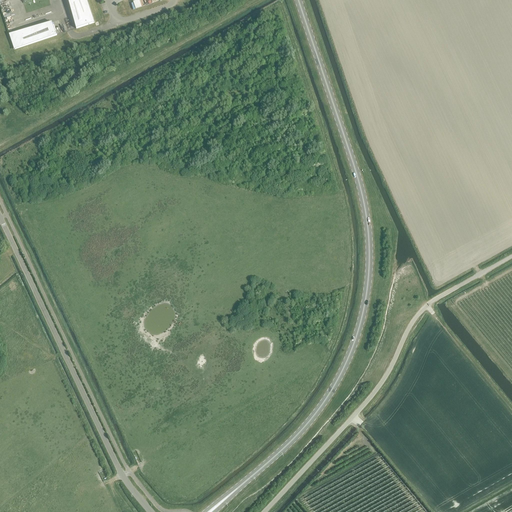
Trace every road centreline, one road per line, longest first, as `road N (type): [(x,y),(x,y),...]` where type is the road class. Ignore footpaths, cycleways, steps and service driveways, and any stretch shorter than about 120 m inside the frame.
road 1 (secondary): [(231,493),(325,400),(364,301),(364,209),(297,0)]
road 2 (unclassified): [(264,511),(381,382),(418,314),(511,256)]
road 3 (unclassified): [(151,511),(122,475),(0,220)]
